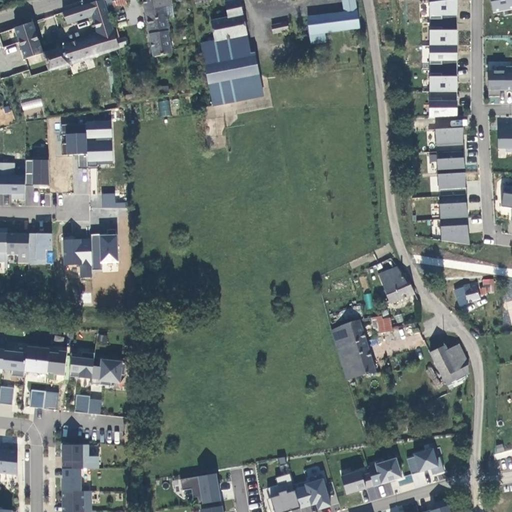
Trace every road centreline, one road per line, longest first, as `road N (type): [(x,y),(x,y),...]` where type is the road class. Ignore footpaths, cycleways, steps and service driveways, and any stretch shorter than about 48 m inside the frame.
road 1 (unclassified): [(477,481),(474,351),(401,251),(367,0)]
road 2 (residential): [(480,121),(488,224),(497,239),(511,242)]
road 3 (residential): [(355,511),(477,481)]
